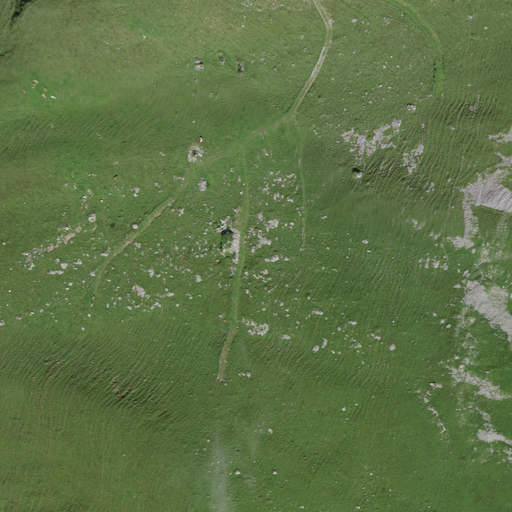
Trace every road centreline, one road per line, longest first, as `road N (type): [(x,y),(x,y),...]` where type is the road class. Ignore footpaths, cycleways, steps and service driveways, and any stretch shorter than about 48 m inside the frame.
road 1 (track): [(85,333),(99,271),(192,169),(290,119),(330,35),(314,0)]
road 2 (track): [(240,146),(246,204),(229,339)]
